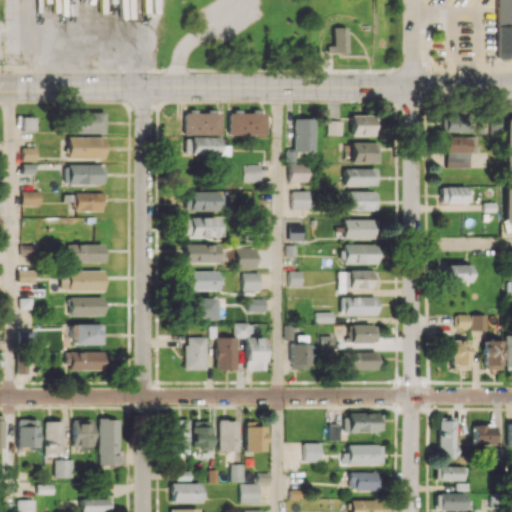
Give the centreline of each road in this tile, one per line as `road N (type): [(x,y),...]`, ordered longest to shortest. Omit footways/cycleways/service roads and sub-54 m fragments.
road 1 (secondary): [(511,87),(0,87)]
road 2 (residential): [(414,87),(412,511)]
road 3 (residential): [(412,395),(0,396)]
road 4 (residential): [(145,87),(144,396)]
